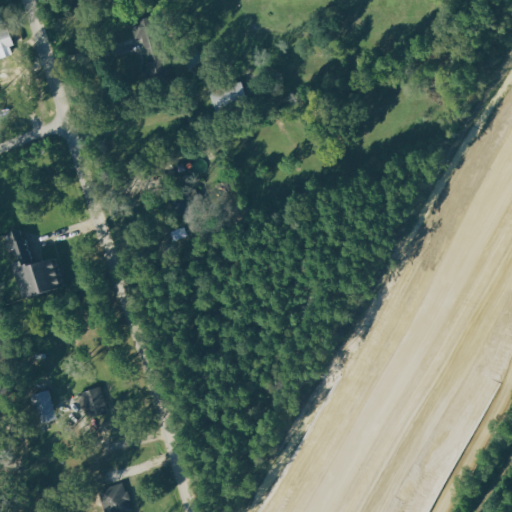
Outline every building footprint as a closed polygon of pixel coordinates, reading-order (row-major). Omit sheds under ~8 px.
[(144,36),(151,64),(167,60),(156,19),(134,25),(138,38),(144,36)] [(0,33),(0,59),(17,54),(14,45),(19,43),(15,29),(0,33)] [(216,91),(222,110),(255,102),(249,82),(216,91)] [(14,233),(32,299),(71,288),(62,254),(52,257),(51,254),(45,256),(43,249),(35,252),(29,229),(14,233)] [(92,419),(112,413),(104,386),(83,393),(92,419)] [(114,511),(130,511),(136,511),(129,484),(108,489),(114,511)]
